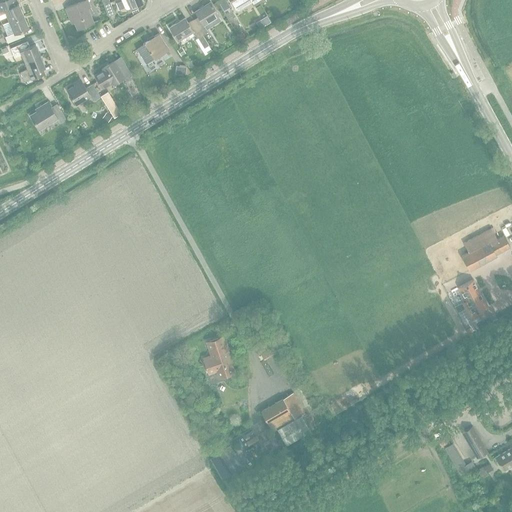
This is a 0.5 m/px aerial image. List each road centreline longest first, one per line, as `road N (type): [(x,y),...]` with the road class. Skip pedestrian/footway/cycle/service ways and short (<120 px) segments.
road 1 (secondary): [(0,212),(278,40),(329,17)]
road 2 (residential): [(35,0),(64,69),(163,7)]
